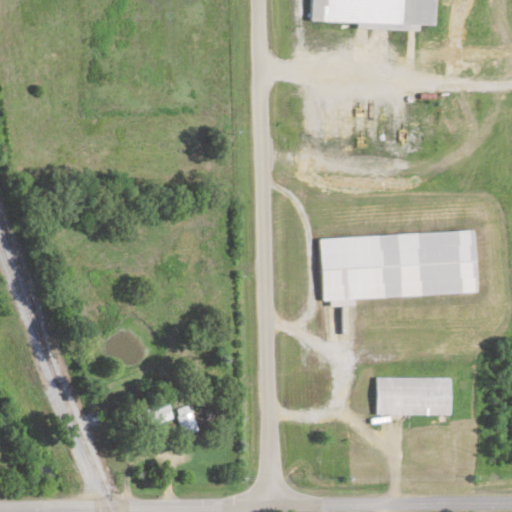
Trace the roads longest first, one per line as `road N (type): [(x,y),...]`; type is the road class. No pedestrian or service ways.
road 1 (residential): [(511,499),(0,505)]
road 2 (residential): [(272,502),(255,0)]
